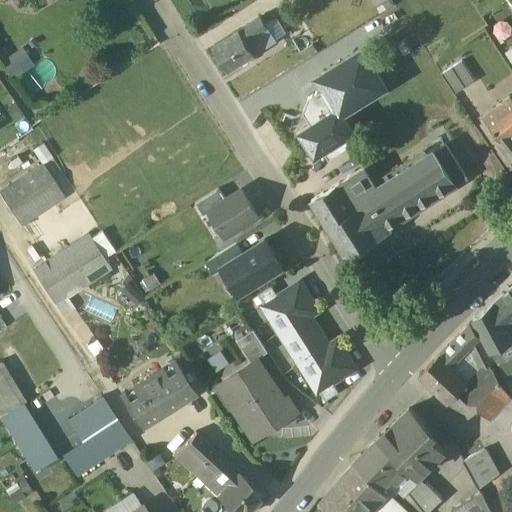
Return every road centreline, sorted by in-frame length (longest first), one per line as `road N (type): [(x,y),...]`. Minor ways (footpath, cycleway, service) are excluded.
road 1 (residential): [(395,376),(147,0)]
road 2 (residential): [(294,511),(395,376)]
road 3 (residential): [(395,376),(511,266)]
